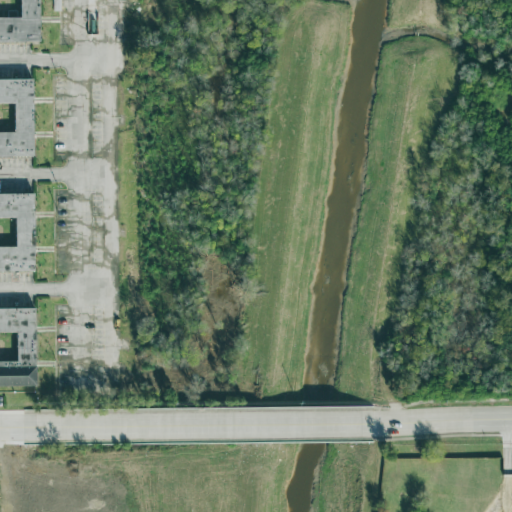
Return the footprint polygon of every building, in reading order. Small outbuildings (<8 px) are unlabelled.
[(0,0),(0,42),(35,43),(34,0),(0,0)] [(58,0),(51,0),(51,11),(59,11),(58,0)] [(29,80),(0,80),(0,157),(30,157),(29,80)] [(31,195),(0,194),(0,272),(31,272),(31,195)] [(31,308),(0,308),(0,387),(32,387),(31,308)]
